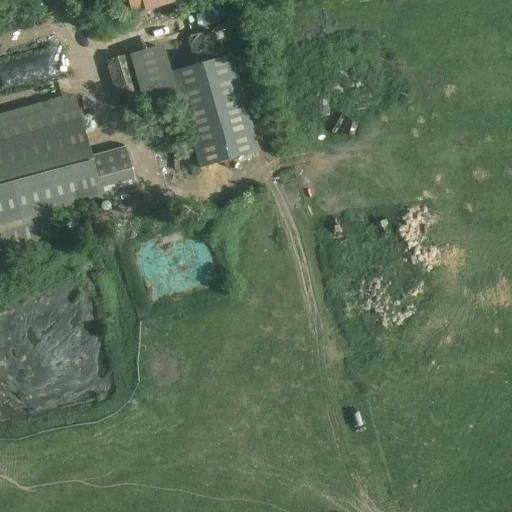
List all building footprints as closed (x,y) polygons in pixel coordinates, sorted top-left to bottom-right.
[(125,0),(129,12),(172,0),(171,0),(125,0)] [(163,41),(129,52),(143,99),(178,88),(171,66),(163,41)] [(232,49),(171,66),(178,88),(199,162),(260,146),(232,49)] [(120,106),(143,99),(129,52),(106,59),(120,106)] [(0,100),(17,96),(14,82),(0,85),(0,100)] [(0,223),(102,195),(136,186),(124,145),(91,154),(81,117),(0,139),(0,223)] [(163,227),(164,241),(150,243),(153,285),(208,281),(203,224),(163,227)] [(86,281),(0,302),(0,398),(6,423),(115,396),(86,281)]
